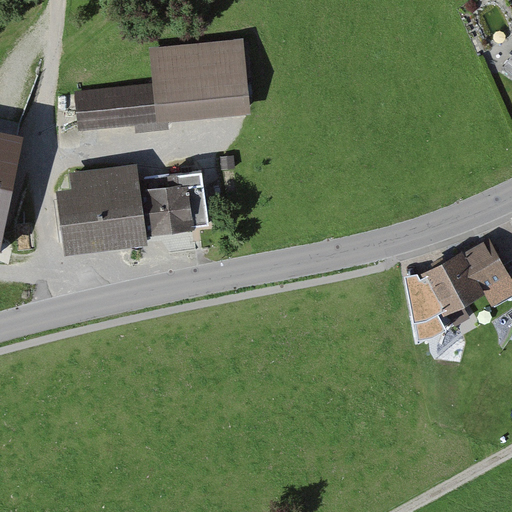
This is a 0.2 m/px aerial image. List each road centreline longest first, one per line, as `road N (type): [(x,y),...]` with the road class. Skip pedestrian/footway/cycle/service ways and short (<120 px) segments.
road 1 (tertiary): [(0,328),(374,246),(511,195)]
road 2 (track): [(58,0),(51,313)]
road 3 (track): [(410,511),(511,445)]
